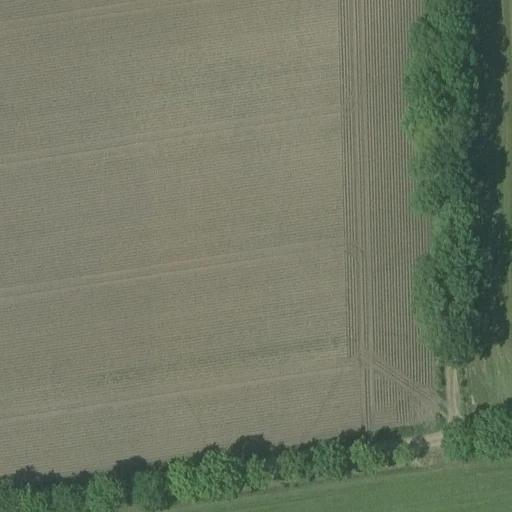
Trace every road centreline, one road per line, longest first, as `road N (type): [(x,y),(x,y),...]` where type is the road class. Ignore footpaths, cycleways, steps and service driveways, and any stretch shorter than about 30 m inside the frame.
road 1 (track): [(0,510),(511,432)]
road 2 (track): [(454,441),(442,0)]
